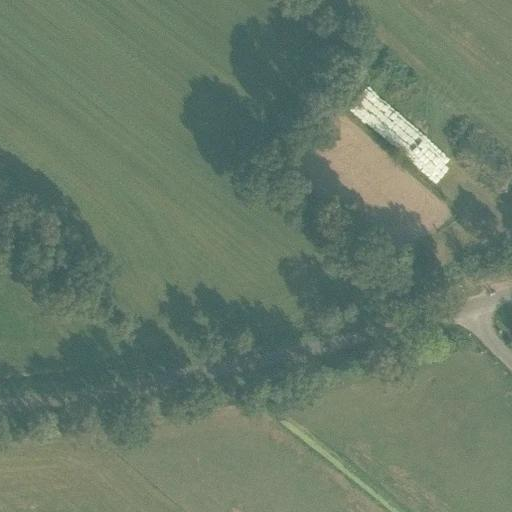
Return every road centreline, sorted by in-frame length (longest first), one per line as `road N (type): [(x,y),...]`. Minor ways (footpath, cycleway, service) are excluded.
road 1 (unclassified): [(0,405),(252,363),(511,292)]
road 2 (track): [(511,137),(430,71),(365,0)]
